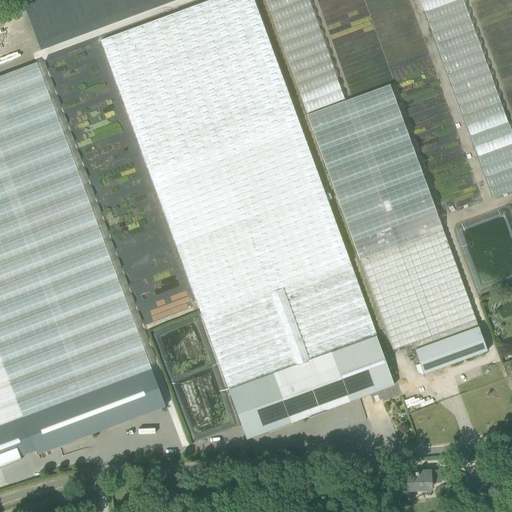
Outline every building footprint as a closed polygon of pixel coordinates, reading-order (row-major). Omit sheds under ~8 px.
[(377,336),(298,118),(253,0),(210,0),(101,41),(150,172),(203,316),(230,390),(377,336)] [(267,0),(305,112),(343,100),(310,0),(267,0)] [(420,0),(436,50),(444,50),(449,49),(449,67),(490,197),(511,190),(511,138),(469,0),(420,0)] [(0,358),(22,417),(152,369),(37,63),(0,76),(0,358)] [(307,114),(360,259),(366,276),(393,350),(413,343),(416,349),(431,344),(479,326),(390,85),(307,114)] [(488,351),(479,326),(431,344),(440,368),(488,351)] [(293,422),(349,401),(395,384),(377,336),(230,390),(248,438),(270,430),(271,431),(293,423),(293,422)] [(152,369),(22,417),(36,455),(166,407),(152,369)] [(408,484),(401,484),(402,494),(409,493),(409,491),(418,491),(418,486),(432,485),(432,482),(440,482),(439,470),(414,472),(414,474),(407,475),(408,484)] [(459,474),(456,486),(463,488),(467,476),(459,474)]
